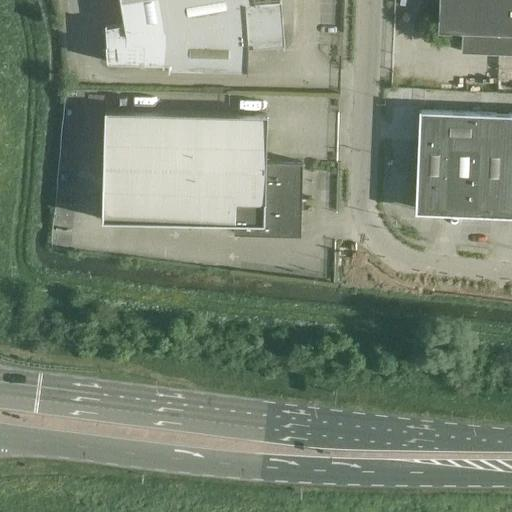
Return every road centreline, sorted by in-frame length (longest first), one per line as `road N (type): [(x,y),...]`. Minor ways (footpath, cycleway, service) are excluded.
road 1 (primary): [(511,438),(0,382)]
road 2 (primary): [(0,436),(219,463),(511,480)]
road 3 (unclassified): [(511,276),(399,261),(373,234),(365,208),(371,0)]
